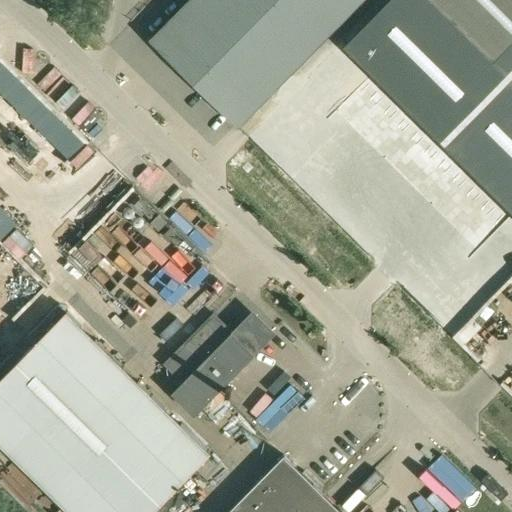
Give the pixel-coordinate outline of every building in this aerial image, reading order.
[(149,41),(192,84),(274,0),(189,0),(150,40),(149,41)] [(235,126),(236,125),(359,0),(274,0),(192,84),(235,126)] [(511,0),(422,0),(511,88),(511,163),(427,251),(470,293),(511,250),(511,0)] [(166,222),(158,215),(151,223),(158,230),(166,223),(166,222)] [(64,312),(0,377),(0,445),(68,511),(148,511),(207,452),(64,312)] [(272,373),(253,355),(232,334),(214,316),(166,365),(184,383),(174,393),(195,414),(218,391),(229,379),(248,397),(272,373)] [(453,339),(482,367),(497,352),(492,348),(498,343),(473,319),(453,339)] [(341,511),(283,455),(227,511),(341,511)]
